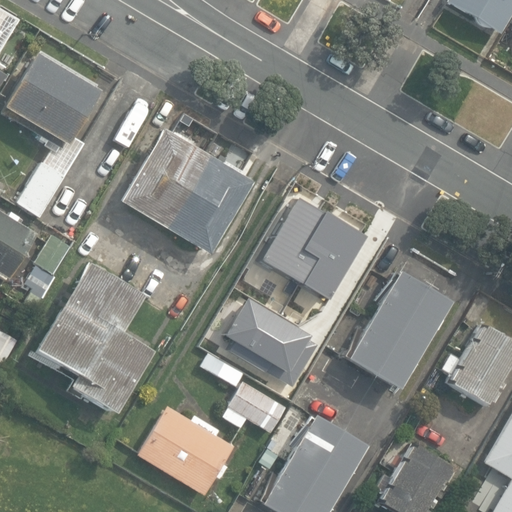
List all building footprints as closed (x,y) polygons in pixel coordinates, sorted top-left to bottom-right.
[(511,0),(444,0),(443,2),(497,34),(511,8),(511,0)] [(37,218),(80,144),(65,135),(95,84),(36,50),(34,54),(31,52),(0,105),(0,115),(51,145),(41,163),(38,161),(13,204),(37,218)] [(115,202),(204,255),(247,182),(158,129),(115,202)] [(310,247),(357,275),(382,232),(335,205),(310,247)] [(0,276),(5,280),(6,278),(8,279),(36,235),(17,223),(20,218),(10,212),(7,217),(0,212),(0,276)] [(32,310),(51,276),(50,276),(67,246),(47,235),(31,264),(34,265),(23,285),(30,289),(21,304),(32,310)] [(230,357),(278,385),(282,378),(284,374),(287,376),(332,298),(330,297),(338,284),(291,257),(283,270),(279,268),(235,345),(237,346),(230,357)] [(65,386),(111,413),(149,350),(117,332),(139,295),(84,262),(32,350),(72,374),(65,386)] [(342,359),(394,390),(446,301),(394,271),(342,359)] [(0,305),(0,312),(12,319),(20,307),(4,298),(0,305)] [(444,382),(485,406),(511,359),(511,342),(477,322),(456,358),(448,354),(439,369),(448,374),(444,382)] [(200,367),(234,387),(242,373),(208,354),(200,367)] [(244,418),(268,432),(282,407),(239,382),(224,407),(226,408),(220,417),(238,428),(244,418)] [(417,396),(426,401),(432,391),(424,385),(417,396)] [(133,455),(201,495),(212,475),(219,479),(226,467),(221,463),(230,446),(213,436),(217,430),(192,416),(189,421),(163,405),(133,455)] [(486,511),(511,511),(511,406),(480,462),(507,478),(486,511)] [(257,504),(270,511),(321,511),(361,445),(310,415),(257,504)] [(373,502),(390,511),(422,511),(427,505),(431,507),(435,500),(431,498),(433,495),(438,499),(444,489),(438,485),(450,466),(409,442),(389,475),(383,472),(373,488),(379,492),(373,502)] [(265,449),(258,462),(268,468),(276,455),(265,449)] [(157,511),(99,476),(0,462),(0,511),(157,511)]
